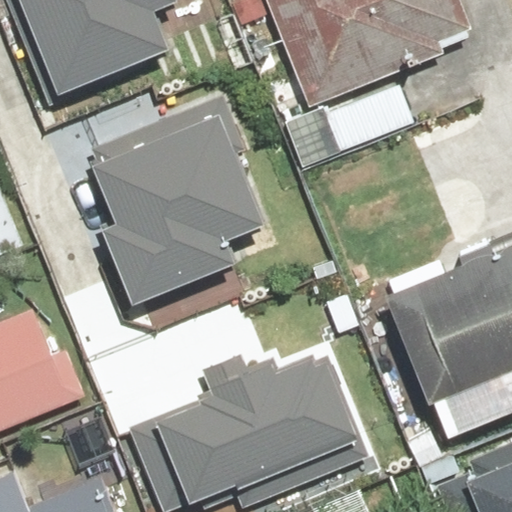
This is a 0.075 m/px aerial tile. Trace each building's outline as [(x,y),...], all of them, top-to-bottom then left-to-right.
[(7,0),(49,98),(159,52),(144,16),(167,6),(163,0),(7,0)] [(261,0),(307,108),(437,53),(433,44),(468,29),(456,0),(261,0)] [(410,121),(395,87),(324,118),(338,152),(410,121)] [(241,145),(221,96),(83,151),(89,166),(79,170),(104,231),(89,237),(120,312),(226,270),(216,244),(253,229),(222,153),(241,145)] [(0,254),(20,246),(0,197),(0,254)] [(511,403),(511,243),(372,301),(417,409),(436,401),(448,429),(511,403)] [(0,430),(76,400),(40,310),(0,325),(0,430)] [(201,354),(102,393),(119,434),(143,425),(177,510),(349,442),(314,353),(269,371),(253,331),(229,341),(225,330),(196,342),(201,354)] [(511,511),(511,443),(446,471),(462,511),(511,511)] [(11,476),(0,480),(0,511),(122,511),(107,474),(24,507),(11,476)]
